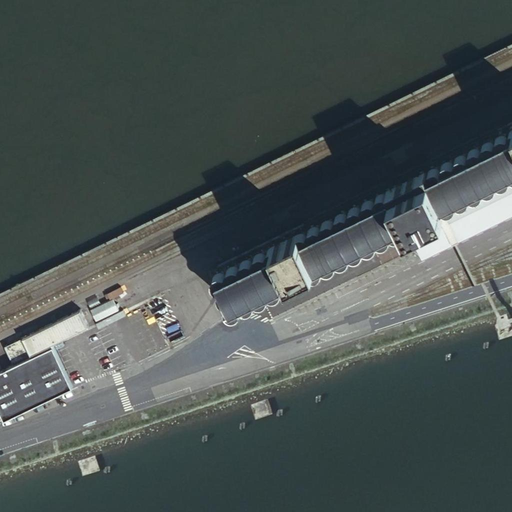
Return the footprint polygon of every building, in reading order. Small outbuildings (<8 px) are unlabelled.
[(236,305),(405,223),(511,170),(511,120),(415,167),(390,179),(309,219),(270,238),(220,262),(215,273),(230,304),(236,305)] [(378,155),(390,179),(415,167),(403,143),(378,155)] [(511,170),(405,223),(422,255),(511,211),(511,170)] [(261,220),(270,238),(309,219),(300,201),(261,220)] [(114,297),(92,308),(98,318),(120,308),(114,297)] [(53,343),(90,325),(82,308),(6,345),(14,362),(53,343)] [(0,408),(5,418),(14,414),(73,385),(53,343),(14,362),(0,368),(0,408)]
